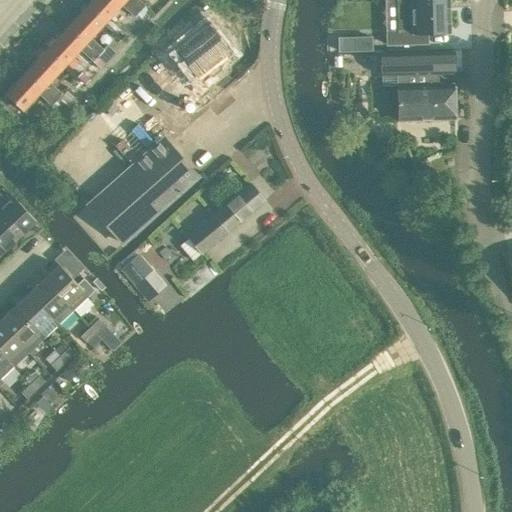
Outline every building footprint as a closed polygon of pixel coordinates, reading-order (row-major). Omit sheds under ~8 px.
[(128,0),(91,0),(89,2),(107,20),(121,5),(134,17),(139,11),(128,0)] [(128,0),(139,11),(145,5),(139,0),(128,0)] [(89,2),(68,25),(106,64),(113,56),(116,53),(107,45),(103,49),(91,37),(107,20),(89,2)] [(454,3),(391,4),(392,46),(436,46),(436,33),(455,34),(454,3)] [(174,66),(218,33),(208,20),(199,27),(191,15),(159,47),(174,66)] [(68,25),(47,47),(65,65),(80,49),(93,61),(101,69),(106,64),(68,25)] [(228,47),(218,33),(174,66),(196,91),(217,72),(208,62),(228,47)] [(47,47),(25,71),(72,114),(77,108),(70,102),(62,94),(49,82),(65,65),(47,47)] [(381,52),(378,52),(378,74),(382,74),(397,74),(397,75),(398,120),(455,119),(454,83),(433,84),(432,73),(454,73),(453,50),(381,52)] [(143,84),(144,85),(156,75),(155,74),(146,63),(134,73),(143,84)] [(38,93),(51,106),(60,114),(57,117),(63,124),(72,114),(25,71),(4,93),(22,110),(38,93)] [(175,99),(174,98),(162,108),(162,109),(171,120),(184,110),(175,99)] [(123,243),(197,177),(163,138),(88,204),(123,243)] [(430,168),(413,175),(420,193),(437,186),(430,168)] [(201,254),(228,231),(265,200),(250,183),(213,214),(187,236),(201,254)] [(0,244),(5,249),(5,250),(36,220),(11,194),(5,200),(0,193),(0,244)] [(156,273),(139,253),(120,269),(137,289),(156,273)] [(67,305),(73,310),(88,296),(59,265),(43,279),(67,305)] [(29,293),(58,324),(73,310),(67,305),(43,279),(29,293)] [(14,307),(43,338),(58,324),(29,293),(14,307)] [(0,322),(23,346),(22,347),(32,358),(38,352),(33,348),(43,338),(14,307),(0,320),(0,322)] [(98,319),(89,328),(95,334),(104,325),(98,319)] [(0,351),(8,360),(22,347),(23,346),(0,322),(0,351)] [(86,342),(95,334),(89,328),(80,336),(86,342)] [(60,355),(60,356),(65,362),(75,353),(69,347),(68,348),(60,355)] [(0,385),(4,382),(0,379),(14,366),(8,360),(0,351),(0,385)] [(56,370),(65,362),(60,356),(50,364),(56,370)] [(39,375),(30,384),(36,390),(45,381),(39,375)] [(27,399),(36,390),(30,384),(21,392),(27,399)] [(46,387),(40,393),(49,403),(55,397),(46,387)]
